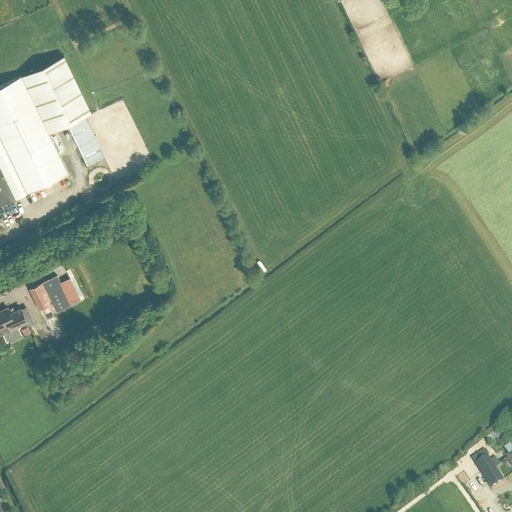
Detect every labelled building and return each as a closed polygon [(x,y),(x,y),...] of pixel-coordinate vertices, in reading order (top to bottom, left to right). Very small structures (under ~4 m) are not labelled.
[(23,73),(51,131),(91,112),(63,54),(23,73)] [(0,204),(15,197),(26,192),(68,172),(49,131),(51,131),(23,73),(0,84),(0,204)] [(104,154),(85,115),(68,123),(87,162),(104,154)] [(60,269),(64,281),(69,279),(65,268),(60,269)] [(29,286),(39,307),(43,315),(54,309),(56,313),(71,305),(55,274),(29,286)] [(26,307),(22,309),(21,306),(10,312),(7,306),(0,308),(0,325),(7,322),(10,328),(26,320),(29,326),(35,324),(26,307)] [(488,436),(482,438),(485,445),(490,443),(488,436)] [(488,458),(476,465),(491,489),(503,481),(494,468),(490,461),(488,458)] [(495,458),(490,461),(494,468),(499,464),(495,458)]
